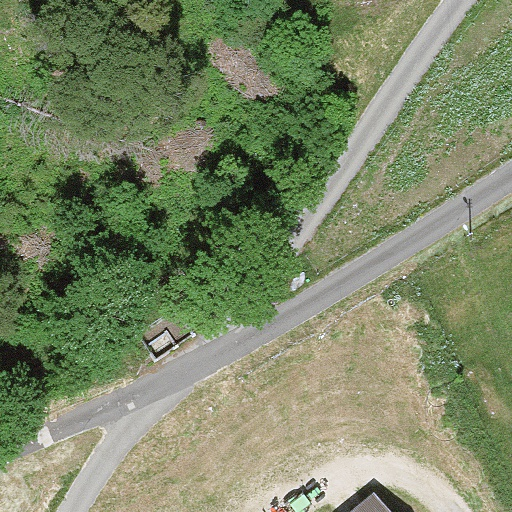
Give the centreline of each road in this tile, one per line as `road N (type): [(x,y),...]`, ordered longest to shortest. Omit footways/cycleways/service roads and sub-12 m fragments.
road 1 (residential): [(0,455),(163,386),(303,310),(511,178)]
road 2 (track): [(446,511),(397,480),(371,476),(334,483),(302,511)]
